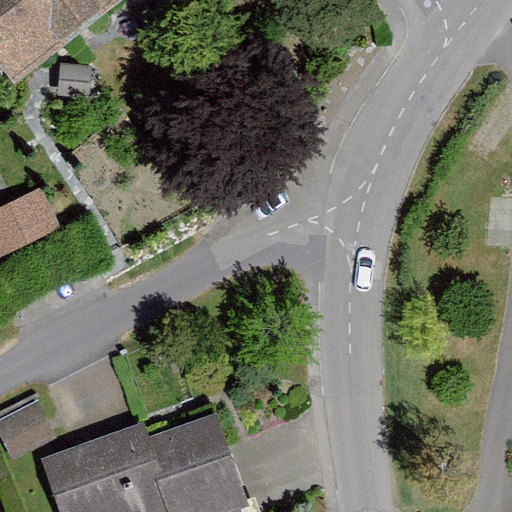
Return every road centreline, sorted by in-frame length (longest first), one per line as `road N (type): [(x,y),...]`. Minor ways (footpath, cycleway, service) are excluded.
road 1 (residential): [(0,381),(372,188)]
road 2 (unclassified): [(372,188),(347,330),(345,403),(357,511)]
road 3 (unclassified): [(448,47),(372,188)]
